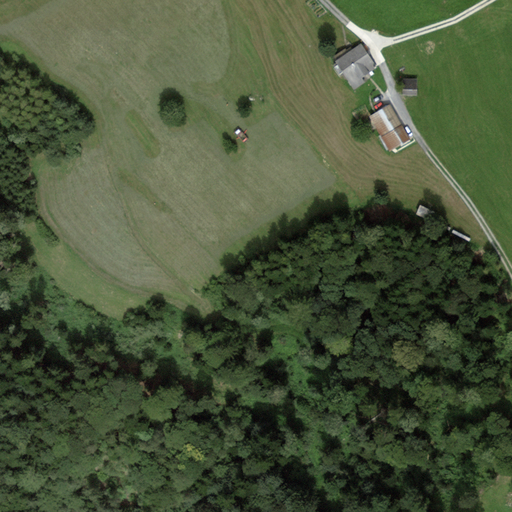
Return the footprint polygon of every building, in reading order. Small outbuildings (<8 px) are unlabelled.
[(361,43),(336,61),(353,90),(372,77),(369,73),(377,67),(361,43)] [(417,79),(404,79),(404,95),(417,95),(417,79)] [(390,104),(369,117),(390,151),(411,138),(390,104)] [(128,134),(109,149),(124,168),(143,153),(128,134)] [(437,217),(415,206),(405,226),(427,237),(437,217)]
